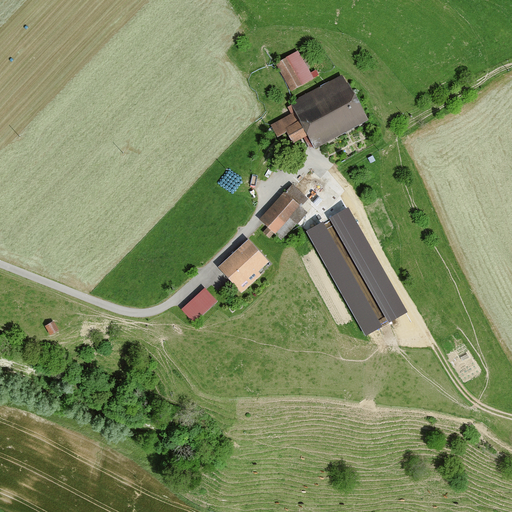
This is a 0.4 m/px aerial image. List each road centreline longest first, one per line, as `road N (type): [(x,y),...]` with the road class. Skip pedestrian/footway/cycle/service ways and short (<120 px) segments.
road 1 (track): [(331,168),(452,377),(478,404),(511,417)]
road 2 (track): [(331,168),(511,62)]
